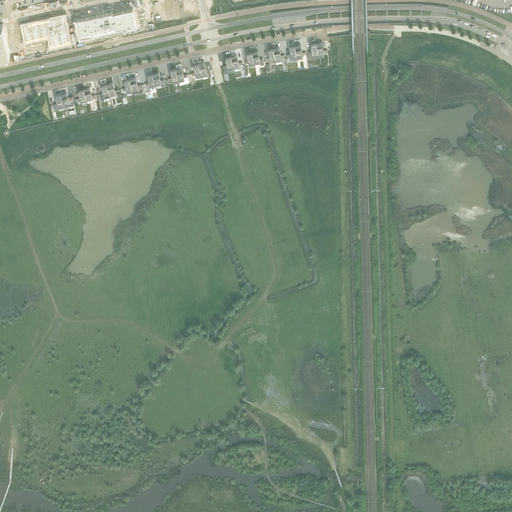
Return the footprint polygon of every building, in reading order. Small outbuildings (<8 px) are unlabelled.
[(187,0),(161,0),(143,4),(148,23),(186,14),(184,6),(189,5),(187,0)] [(108,12),(77,19),(81,39),(101,34),(127,28),(137,26),(133,9),(113,13),(113,11),(112,11),(113,13),(108,14),(108,12)] [(62,16),(22,25),(26,42),(49,37),(51,47),(70,43),(65,19),(63,19),(62,16)] [(0,57),(10,55),(3,24),(0,24),(0,57)] [(395,48),(392,48),(392,50),(395,50),(401,50),(401,40),(395,40),(395,48)] [(407,40),(401,40),(401,50),(407,50),(411,50),(411,47),(407,47),(407,40)] [(414,47),(413,50),(417,50),(423,51),(424,41),(418,40),(417,48),(414,47)] [(424,41),(423,51),(429,51),(433,51),(433,49),(429,49),(430,41),(424,41)] [(311,52),(308,52),(308,59),(312,59),(312,55),(318,55),(317,43),(311,44),(311,52)] [(323,43),(317,43),(318,55),(324,54),(323,53),(327,52),(327,50),(323,50),(323,43)] [(436,49),(435,52),(439,53),(444,54),(447,44),(441,43),(439,50),(436,49)] [(447,44),(444,54),(450,56),(450,55),(454,56),(454,54),(451,53),(452,46),(447,44)] [(301,45),(295,46),(297,58),(303,58),(302,55),(306,55),(306,52),(302,52),(301,45)] [(290,54),(286,54),(287,57),(290,56),(291,59),(297,58),(295,46),(289,47),(290,54)] [(280,48),(274,49),(276,61),(282,60),(281,58),(285,57),(285,55),(281,55),(280,48)] [(269,57),(265,58),(266,60),(269,60),(270,62),(276,61),(274,49),(268,50),(269,57)] [(457,55),(456,57),(459,59),(465,61),(469,51),(463,49),(460,56),(457,55)] [(258,51),(252,53),(255,64),(260,63),(260,65),(264,65),(263,58),(260,59),(258,51)] [(469,51),(465,61),(470,63),(471,63),(474,64),(475,62),(471,60),(474,53),(469,51)] [(248,61),(244,62),(245,64),(248,63),(249,65),(255,64),(252,53),(247,54),(248,61)] [(237,55),(231,57),(234,68),(239,67),(239,65),(243,64),(242,62),(239,63),(237,55)] [(227,65),(223,66),(225,73),(229,72),(228,70),(234,69),(234,68),(231,57),(225,58),(227,65)] [(477,63),(476,65),(479,67),(484,70),(489,61),(484,58),(480,65),(477,63)] [(489,61),(484,70),(490,73),(493,75),(494,72),(491,71),(495,64),(489,61)] [(205,63),(199,64),(202,76),(207,75),(208,77),(212,76),(210,69),(206,70),(205,63)] [(195,73),(191,73),(192,76),(195,75),(196,78),(202,76),(199,64),(193,65),(195,73)] [(182,68),(176,69),(179,81),(185,80),(184,78),(188,77),(187,74),(183,75),(182,68)] [(172,78),(168,79),(169,81),(172,80),(173,83),(179,81),(176,69),(170,70),(172,78)] [(497,74),(495,76),(498,78),(503,82),(509,74),(504,70),(499,76),(497,74)] [(159,73),(153,74),(155,84),(156,84),(161,83),(161,87),(165,86),(164,80),(160,80),(159,73)] [(149,83),(145,84),(146,86),(149,85),(150,88),(156,87),(156,84),(155,84),(153,74),(147,75),(149,83)] [(511,75),(509,74),(503,82),(507,85),(510,87),(511,85),(509,83),(511,79),(511,75)] [(136,78),(130,79),(133,92),(139,90),(138,88),(142,87),(141,84),(137,85),(136,78)] [(126,88),(122,89),(123,91),(126,90),(127,93),(133,92),(130,79),(124,81),(126,88)] [(113,83),(107,84),(110,97),(116,96),(115,93),(119,92),(118,90),(114,90),(113,83)] [(103,93),(99,94),(100,96),(103,95),(104,98),(110,97),(107,84),(101,86),(103,93)] [(90,88),(84,90),(86,100),(92,98),(96,97),(95,95),(92,96),(90,88)] [(80,98),(76,99),(77,102),(80,101),(86,100),(84,90),(78,91),(80,98)] [(67,93),(61,95),(63,105),(69,103),(73,102),(72,100),(69,101),(67,93)] [(57,103),(53,104),(55,111),(59,110),(58,107),(64,106),(63,105),(61,95),(55,96),(57,103)]
